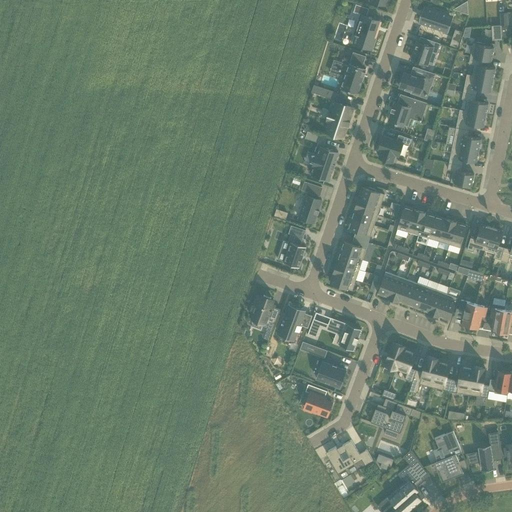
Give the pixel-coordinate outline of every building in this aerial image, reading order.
[(353,43),(357,44),(372,49),(378,32),(376,31),(379,20),(367,16),(369,8),(356,4),(353,12),(359,14),(357,20),(353,33),(355,33),(355,34),(356,35),(353,43)] [(426,7),(421,23),(444,30),(449,14),(426,7)] [(502,39),(501,25),(491,26),(492,40),(502,39)] [(428,46),(417,42),(411,59),(427,65),(432,52),(437,54),(440,43),(430,40),(428,46)] [(470,57),(483,59),(491,61),(494,47),(483,45),(484,44),(477,42),(477,44),(473,43),(470,57)] [(342,88),(358,93),(363,76),(364,76),(365,72),(366,69),(365,68),(365,69),(360,67),(361,64),(363,64),(366,56),(353,52),(350,60),(351,60),(350,64),(350,63),(349,63),(348,66),(342,63),(338,76),(344,78),(341,88),(342,88)] [(483,59),(470,57),(469,64),(474,65),(472,75),(472,76),(493,80),(495,68),(482,65),(483,59)] [(417,67),(414,76),(404,72),(399,87),(411,91),(410,93),(419,96),(423,83),(431,86),(436,74),(417,67)] [(467,74),(463,92),(476,95),(477,89),(491,92),(493,80),(472,76),(472,75),(467,74)] [(449,83),(447,94),(453,95),(456,85),(449,83)] [(323,96),(340,102),(343,94),(326,89),(323,96)] [(463,92),(462,99),(467,100),(465,110),(465,111),(486,115),(488,103),(474,101),(476,95),(463,92)] [(394,102),(388,121),(403,126),(404,125),(408,126),(413,111),(423,115),(427,103),(400,94),(397,103),(394,102)] [(352,108),(335,102),(333,111),(331,110),(327,121),(329,122),(326,131),(343,137),(352,108)] [(465,110),(460,109),(456,127),(468,130),(470,124),(483,127),(486,115),(465,111),(465,110)] [(456,127),(452,145),(479,150),(481,139),(467,136),(468,130),(456,127)] [(427,128),(424,139),(432,141),(435,130),(427,128)] [(328,180),(338,152),(321,146),(322,144),(324,144),(326,137),(307,131),(305,138),(318,142),(315,151),(319,152),(318,155),(316,154),(312,165),(314,166),(311,175),(328,180)] [(411,139),(399,134),(397,140),(383,135),(379,149),(381,150),(379,157),(393,162),(396,155),(398,156),(403,142),(409,144),(411,139)] [(479,150),(452,145),(449,163),(461,165),(463,159),(476,162),(479,150)] [(461,165),(449,163),(447,169),(453,171),(450,182),(463,185),(463,186),(469,187),(470,186),(471,186),(474,174),(460,171),(461,165)] [(305,182),(302,189),(308,191),(307,195),(306,195),(298,218),(314,223),(322,200),(317,199),(319,195),(322,188),(305,182)] [(362,187),(358,197),(381,205),(384,194),(375,191),(375,189),(368,187),(368,189),(362,187)] [(358,197),(355,207),(377,215),(381,205),(358,197)] [(408,232),(415,209),(404,206),(397,229),(408,232)] [(377,215),(355,207),(352,218),(374,225),(377,215)] [(274,215),(286,218),(287,212),(276,209),(274,215)] [(425,212),(415,209),(408,232),(418,235),(425,212)] [(435,216),(425,212),(418,235),(428,238),(435,216)] [(446,219),(435,216),(428,238),(439,241),(446,219)] [(370,236),(374,225),(352,218),(348,228),(355,231),(353,237),(368,242),(370,236)] [(446,219),(439,241),(449,244),(456,222),(446,219)] [(456,222),(449,244),(460,248),(467,225),(456,222)] [(491,227),(481,224),(476,239),(470,238),(467,250),(473,252),(475,247),(485,250),(491,227)] [(291,225),(288,233),(295,236),(293,242),(290,241),(283,262),(299,267),(306,247),(300,245),(305,230),(291,225)] [(503,231),(492,227),(485,250),(495,253),(493,258),(501,260),(504,248),(498,246),(503,231)] [(363,259),(368,242),(353,237),(351,243),(344,241),(340,252),(363,259)] [(501,260),(500,261),(507,264),(509,257),(511,258),(511,245),(511,250),(504,248),(503,252),(501,260)] [(363,259),(340,252),(337,262),(359,269),(363,259)] [(337,262),(333,272),(356,280),(359,269),(337,262)] [(459,266),(457,271),(468,275),(470,269),(459,266)] [(481,281),(484,273),(470,269),(467,277),(481,281)] [(388,297),(396,275),(386,271),(377,293),(388,297)] [(356,280),(333,272),(330,283),(336,285),(335,286),(342,289),(343,287),(352,290),(356,280)] [(406,279),(396,275),(388,297),(398,301),(406,279)] [(417,283),(406,279),(398,301),(408,305),(415,286),(417,283)] [(427,286),(457,297),(460,291),(429,279),(427,286)] [(415,286),(408,305),(418,308),(425,290),(415,286)] [(425,290),(418,308),(428,312),(437,290),(426,286),(425,290)] [(437,290),(428,312),(438,316),(447,294),(437,290)] [(457,298),(447,294),(438,316),(449,320),(457,298)] [(273,300),(270,299),(271,298),(263,295),(263,297),(258,295),(254,304),(251,303),(248,311),(254,314),(252,318),(267,324),(265,329),(266,330),(272,332),(280,309),(271,306),(273,300)] [(470,326),(476,304),(461,300),(459,309),(464,311),(463,317),(461,324),(470,326)] [(476,304),(470,326),(479,328),(482,315),(485,316),(487,307),(476,304)] [(504,309),(505,306),(493,304),(490,316),(493,317),(491,330),(500,332),(504,309)] [(305,313),(305,311),(288,305),(278,333),(295,339),(298,332),(299,332),(302,326),(308,328),(311,318),(312,316),(305,313)] [(511,310),(504,309),(500,332),(509,333),(511,320),(511,310)] [(328,324),(326,328),(344,334),(339,345),(353,350),(356,344),(357,343),(356,343),(357,339),(358,339),(359,338),(358,338),(361,329),(330,317),(328,324)] [(313,318),(308,334),(316,337),(319,327),(322,321),(313,318)] [(266,330),(263,338),(268,340),(269,339),(272,332),(266,330)] [(396,369),(404,347),(393,343),(391,348),(386,360),(387,360),(385,365),(396,369)] [(327,350),(314,345),(311,353),(324,358),(327,350)] [(404,347),(396,369),(397,369),(407,373),(405,379),(412,382),(416,370),(410,367),(416,352),(404,347),(405,347),(404,347)] [(416,370),(412,382),(409,391),(418,394),(420,384),(431,387),(438,359),(426,356),(422,372),(416,370)] [(439,359),(438,359),(431,387),(450,391),(452,379),(446,378),(450,363),(438,360),(439,359)] [(346,370),(322,361),(316,378),(340,387),(346,370)] [(459,380),(452,379),(450,391),(457,393),(457,392),(468,394),(473,366),(473,367),(461,365),(459,380)] [(473,366),(468,394),(487,398),(488,391),(489,385),(482,384),(485,368),(473,366)] [(511,373),(510,373),(498,370),(496,380),(490,379),(489,385),(488,391),(494,392),(494,393),(507,395),(508,389),(511,373)] [(312,410),(327,416),(332,402),(325,399),(326,398),(321,396),(323,390),(308,384),(306,391),(310,392),(305,405),(313,407),(312,410)] [(396,394),(384,389),(382,395),(394,400),(396,394)] [(376,409),(372,421),(375,422),(400,431),(405,418),(406,414),(410,416),(410,415),(411,412),(417,414),(419,410),(398,403),(397,404),(395,410),(383,406),(378,404),(376,409)] [(446,458),(428,465),(434,472),(440,469),(445,481),(454,477),(453,472),(460,469),(457,463),(459,462),(454,450),(460,448),(453,431),(434,438),(439,448),(442,447),(446,458)] [(478,449),(465,451),(469,462),(480,460),(481,470),(494,468),(493,458),(502,457),(499,439),(489,441),(490,445),(478,447),(478,449)] [(325,452),(338,473),(362,459),(365,465),(373,460),(366,449),(359,454),(351,440),(342,445),(343,446),(337,450),(335,446),(325,452)] [(509,447),(503,447),(505,457),(508,457),(510,468),(511,467),(511,443),(509,444),(509,447)] [(394,504),(384,511),(406,511),(421,499),(413,490),(424,480),(409,464),(398,474),(407,484),(390,499),(394,504)]
